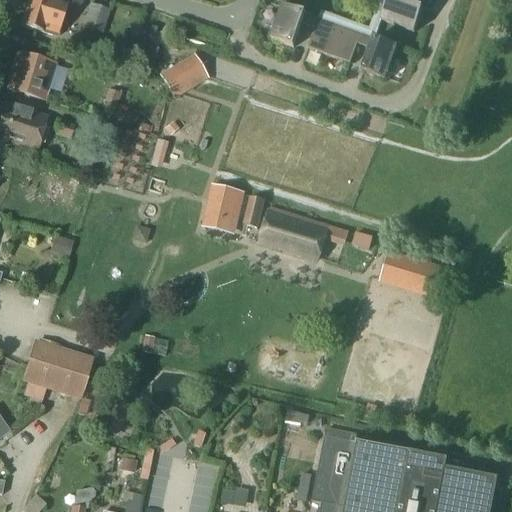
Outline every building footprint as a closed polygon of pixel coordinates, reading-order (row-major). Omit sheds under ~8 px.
[(30,0),(21,32),(58,42),(69,4),(54,0),(30,0)] [(375,0),(365,30),(321,14),(318,22),(282,9),(270,43),(295,51),(303,29),(316,33),(309,53),(351,68),(358,48),(371,53),(363,76),(386,84),(398,50),(376,43),(382,24),(415,36),(423,13),(400,5),(401,0),(375,0)] [(109,14),(90,8),(83,31),(102,37),(109,14)] [(158,80),(172,105),(207,83),(187,49),(160,64),(167,75),(158,80)] [(4,93),(43,106),(55,69),(16,57),(4,93)] [(102,109),(116,114),(120,99),(107,94),(102,109)] [(0,146),(36,158),(47,122),(0,106),(0,146)] [(53,139),(69,144),(73,131),(56,126),(53,139)] [(145,158),(160,163),(166,143),(150,138),(145,158)] [(210,188),(205,208),(200,230),(233,238),(243,196),(210,188)] [(260,244),(318,262),(328,231),(269,213),(260,244)] [(350,230),(345,244),(361,249),(366,236),(350,230)] [(65,238),(42,236),(40,252),(64,254),(65,238)] [(433,275),(435,269),(388,255),(379,284),(438,302),(445,278),(433,275)] [(0,281),(11,285),(13,278),(0,274),(0,273),(0,281)] [(23,388),(20,398),(40,405),(43,395),(79,406),(92,363),(34,346),(21,387),(23,388)] [(85,419),(89,404),(81,401),(79,406),(76,416),(85,419)] [(0,442),(10,436),(0,421),(0,442)] [(326,433),(312,506),(321,507),(320,511),(491,511),(497,482),(446,472),(447,463),(356,445),(356,447),(352,446),(353,438),(326,433)] [(127,464),(122,463),(120,474),(125,476),(129,476),(133,477),(135,465),(129,465),(127,464)] [(216,487),(213,501),(239,506),(242,492),(216,487)] [(70,490),(66,505),(81,509),(85,494),(70,490)] [(136,511),(139,500),(139,499),(121,495),(119,505),(122,506),(121,511),(136,511)]
